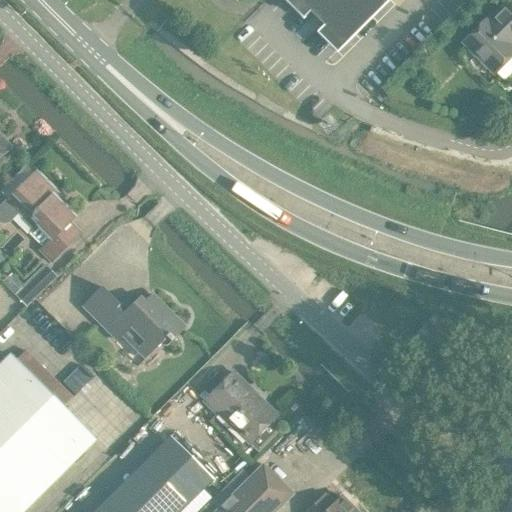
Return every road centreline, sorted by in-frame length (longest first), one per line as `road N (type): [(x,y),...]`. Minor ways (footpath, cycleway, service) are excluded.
road 1 (unclassified): [(511,450),(426,413),(286,292),(0,12)]
road 2 (primary): [(142,99),(184,145),(301,229),(388,264),(511,298)]
road 3 (primary): [(511,261),(362,218),(142,99)]
road 4 (unclassified): [(365,115),(486,150),(511,145)]
road 5 (primary): [(38,0),(142,99)]
